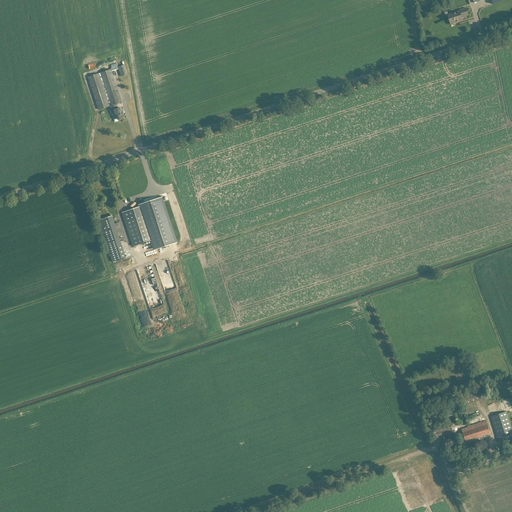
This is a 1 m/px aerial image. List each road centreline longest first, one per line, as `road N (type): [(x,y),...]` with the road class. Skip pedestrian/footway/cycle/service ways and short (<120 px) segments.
road 1 (unclassified): [(0,200),(511,36)]
road 2 (track): [(438,450),(250,511)]
